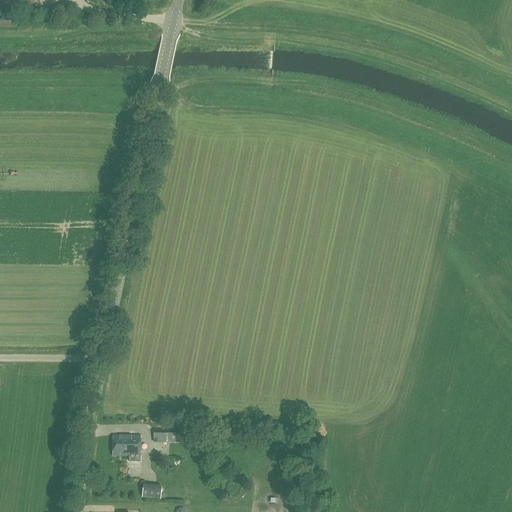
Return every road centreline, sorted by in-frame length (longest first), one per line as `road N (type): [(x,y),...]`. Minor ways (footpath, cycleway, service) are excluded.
road 1 (secondary): [(101,359),(178,0)]
road 2 (secondary): [(77,511),(101,359)]
